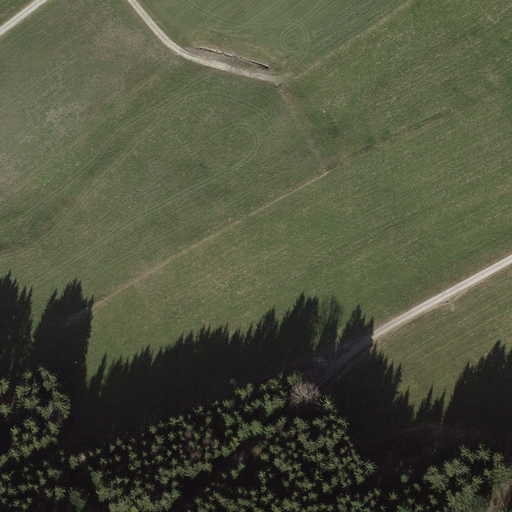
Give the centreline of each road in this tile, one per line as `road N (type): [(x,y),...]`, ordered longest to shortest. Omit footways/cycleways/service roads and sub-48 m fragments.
road 1 (track): [(511,259),(368,339),(180,511)]
road 2 (track): [(368,339),(159,429),(112,439)]
road 3 (track): [(130,0),(168,46),(275,80)]
road 4 (track): [(112,439),(26,423),(13,413),(8,390)]
